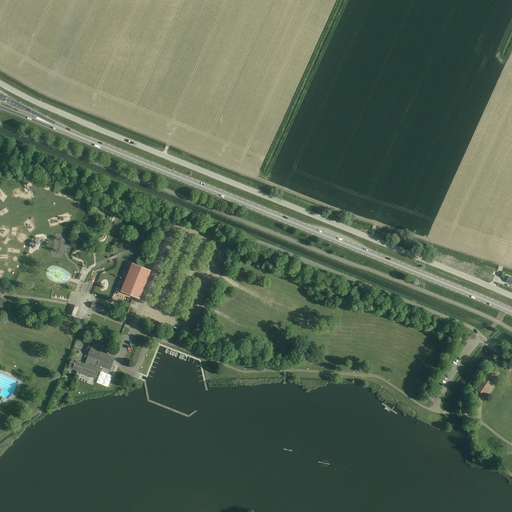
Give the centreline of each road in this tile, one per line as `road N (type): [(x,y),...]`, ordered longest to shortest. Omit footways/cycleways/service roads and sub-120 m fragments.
road 1 (unclassified): [(511,296),(0,83)]
road 2 (primary): [(511,312),(53,125)]
